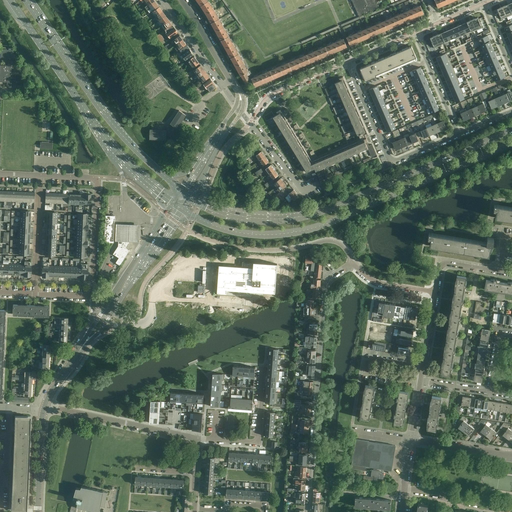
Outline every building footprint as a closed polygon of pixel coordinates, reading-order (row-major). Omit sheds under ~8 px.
[(149,5),(145,7),(147,9),(147,8),(156,2),(154,0),(150,0),(147,3),(149,5)] [(222,0),(241,26),(243,25),(224,0),(222,0)] [(374,0),(351,0),(359,17),(380,8),(377,2),(375,3),(374,0)] [(367,17),(406,0),(401,0),(366,15),(367,17)] [(201,6),(206,14),(213,9),(208,1),(201,6)] [(159,7),(156,2),(147,8),(149,10),(151,8),(153,11),(159,7)] [(503,7),(502,7),(507,17),(511,15),(511,14),(511,13),(508,5),(507,5),(505,6),(503,7)] [(411,10),(414,18),(424,14),(420,6),(411,10)] [(152,12),(156,16),(162,11),(159,7),(152,12)] [(498,9),(497,9),(501,20),(507,17),(502,7),(499,8),(498,9)] [(211,23),(219,18),(215,11),(213,9),(206,14),(206,15),(211,23)] [(405,22),(414,18),(411,10),(402,14),(405,22)] [(156,16),(159,21),(166,16),(162,11),(156,16)] [(396,26),(405,22),(402,14),(392,18),(396,26)] [(341,25),(342,26),(365,16),(364,15),(341,25)] [(169,20),(166,16),(159,21),(162,25),(169,20)] [(223,27),(219,18),(211,23),(215,31),(223,27)] [(392,18),(383,22),(387,30),(396,26),(392,18)] [(472,20),(476,30),(477,30),(482,28),(481,25),(482,25),(481,22),(479,23),(477,18),(475,19),(472,20)] [(172,25),(169,20),(162,25),(165,30),(166,29),(172,25)] [(469,21),(466,22),(467,23),(471,33),(476,30),(472,20),(471,20),(469,21)] [(378,34),(387,30),(383,22),(374,25),(378,34)] [(462,25),(461,25),(465,34),(466,35),(468,34),(471,33),(467,23),(465,24),(462,25)] [(178,33),(174,27),(172,25),(166,29),(168,32),(165,34),(166,36),(168,35),(170,38),(178,33)] [(368,38),(378,34),(374,25),(365,29),(368,38)] [(459,26),(457,27),(461,36),(465,34),(461,25),(459,26)] [(301,42),(302,43),(302,44),(339,28),(338,26),(301,42)] [(228,36),(223,27),(215,31),(220,40),(228,36)] [(453,29),(451,30),(455,40),(461,37),(461,36),(457,27),(456,27),(453,29)] [(365,29),(356,33),(359,42),(368,38),(365,29)] [(449,30),(446,32),(450,41),(451,42),(455,40),(451,30),(449,30)] [(441,33),(440,34),(444,43),(445,44),(450,41),(446,32),(443,33),(441,34),(441,33)] [(160,33),(156,36),(160,42),(164,39),(160,33)] [(356,33),(346,37),(350,46),(359,42),(356,33)] [(436,36),(440,45),(444,44),(444,43),(440,34),(438,35),(436,36)] [(183,40),(180,35),(173,40),(176,45),(183,40)] [(233,44),(228,36),(220,40),(225,49),(233,44)] [(432,37),(430,38),(434,49),(439,47),(440,46),(440,45),(436,36),(435,36),(432,37)] [(483,37),(478,40),(480,46),(481,46),(490,42),(490,41),(489,39),(487,36),(483,37)] [(344,39),(343,39),(334,43),(338,51),(347,47),(344,39)] [(186,45),(183,40),(176,45),(179,50),(186,45)] [(490,42),(481,46),(483,50),(492,47),(492,46),(491,44),(490,42)] [(334,43),(325,47),(328,55),(338,51),(334,43)] [(238,53),(233,44),(225,49),(230,57),(238,53)] [(361,68),(360,68),(360,69),(363,75),(365,81),(366,81),(367,81),(377,76),(393,69),(414,60),(415,60),(417,60),(417,59),(416,57),(413,51),(411,46),(396,53),(381,59),(375,62),(373,63),(372,63),(371,64),(361,68)] [(325,47),(316,51),(319,59),(328,55),(325,47)] [(492,47),(483,50),(485,55),(494,51),(493,49),(492,47)] [(193,55),(189,49),(189,48),(182,53),(183,54),(181,56),(182,58),(184,57),(186,60),(193,55)] [(0,58),(17,59),(17,55),(13,55),(13,50),(0,50),(0,57),(0,58)] [(316,51),(307,55),(310,63),(319,59),(316,51)] [(485,55),(484,56),(486,61),(496,56),(495,54),(494,51),(485,55)] [(243,62),(238,53),(230,57),(235,66),(243,62)] [(444,54),(436,58),(437,60),(438,62),(438,63),(449,58),(447,53),(444,54)] [(307,55),(297,59),(301,67),(310,63),(307,55)] [(197,60),(195,56),(188,61),(191,64),(197,60)] [(486,61),(485,61),(486,62),(488,66),(498,62),(497,59),(496,57),(496,56),(486,61)] [(449,58),(438,63),(440,65),(441,68),(451,63),(449,58)] [(297,59),(288,63),(292,71),(301,67),(297,59)] [(199,63),(197,60),(191,64),(193,68),(199,63)] [(16,82),(17,82),(21,82),(21,68),(16,68),(17,61),(8,61),(7,66),(0,65),(0,82),(7,83),(6,88),(15,88),(16,82)] [(248,70),(243,62),(235,66),(240,75),(248,70)] [(488,66),(486,67),(488,71),(490,71),(500,66),(498,62),(488,66)] [(292,71),(288,63),(279,67),(282,75),(292,71)] [(451,63),(441,68),(441,70),(442,72),(443,73),(453,68),(452,66),(451,63)] [(204,69),(201,65),(194,70),(197,74),(204,69)] [(500,66),(490,71),(492,75),(492,76),(493,76),(503,72),(503,71),(502,71),(500,66)] [(279,67),(270,70),(273,79),(282,75),(279,67)] [(420,67),(412,71),(414,76),(422,72),(421,69),(420,67)] [(453,68),(443,73),(444,75),(445,78),(455,73),(458,72),(456,68),(456,69),(455,67),(453,68)] [(206,73),(204,69),(197,74),(199,78),(206,73)] [(253,83),(251,78),(250,79),(247,75),(250,74),(248,70),(240,75),(241,76),(247,86),(253,83)] [(270,70),(261,74),(264,83),(273,79),(270,70)] [(422,72),(414,76),(416,80),(424,77),(424,75),(423,72),(422,72)] [(503,72),(493,76),(496,82),(505,77),(503,72)] [(210,77),(206,73),(199,78),(203,82),(210,77)] [(455,73),(445,78),(446,80),(447,82),(447,83),(457,78),(455,73)] [(261,74),(251,78),(253,83),(255,87),(264,83),(261,74)] [(334,77),(324,82),(326,87),(334,83),(338,92),(357,135),(358,135),(360,138),(368,135),(343,77),(338,79),(339,81),(336,82),(334,77)] [(424,77),(416,80),(418,85),(426,81),(425,79),(424,77)] [(457,78),(447,83),(448,85),(449,88),(458,84),(460,83),(458,80),(457,78)] [(214,84),(211,79),(204,84),(209,92),(216,87),(214,84)] [(426,81),(418,85),(420,90),(429,86),(428,84),(427,82),(426,81)] [(458,84),(449,88),(450,90),(451,92),(460,89),(460,88),(458,84)] [(369,89),(370,92),(371,94),(379,91),(377,86),(369,89)] [(429,86),(420,90),(422,94),(422,95),(430,91),(430,90),(429,88),(429,86)] [(460,89),(451,92),(451,93),(452,95),(453,98),(462,94),(463,94),(463,93),(465,92),(464,88),(463,87),(461,88),(460,89)] [(379,91),(371,94),(371,95),(372,97),(373,99),(381,96),(379,91)] [(430,91),(422,95),(424,99),(432,96),(432,94),(431,91),(430,91)] [(462,94),(453,98),(454,100),(455,102),(456,103),(464,99),(462,94)] [(505,94),(500,97),(503,104),(508,101),(505,94)] [(381,96),(373,99),(374,101),(375,104),(383,100),(381,96)] [(432,96),(424,99),(426,104),(434,100),(433,97),(432,96)] [(500,97),(494,99),(497,106),(503,104),(500,97)] [(494,99),(489,102),(492,108),(497,106),(494,99)] [(383,100),(375,104),(377,108),(385,105),(383,100)] [(434,100),(426,104),(428,108),(436,105),(436,103),(435,101),(434,100)] [(477,106),(480,113),(486,111),(483,104),(477,106)] [(385,105),(377,108),(378,110),(379,113),(387,110),(385,105)] [(436,105),(428,108),(430,113),(439,110),(438,109),(438,108),(437,105),(436,105)] [(475,116),(480,113),(477,106),(472,109),(475,116)] [(465,109),(460,111),(461,114),(464,120),(469,118),(466,111),(465,109)] [(469,118),(475,116),(472,109),(466,111),(469,118)] [(171,126),(152,125),(151,129),(150,129),(149,139),(166,140),(166,135),(173,136),(173,130),(175,127),(177,129),(186,115),(179,110),(170,124),(172,125),(171,126)] [(311,160),(280,110),(276,112),(277,114),(274,116),(274,115),(271,112),(264,116),(266,121),(272,117),(275,121),(274,122),(274,123),(275,122),(280,130),(279,131),(280,132),(281,131),(285,139),(284,139),(285,140),(286,140),(291,148),(290,148),(291,149),(292,149),(296,156),(295,157),(296,158),(297,157),(302,165),(301,166),(302,166),(306,172),(314,168),(316,171),(368,149),(371,157),(376,155),(372,144),(367,147),(366,144),(368,142),(366,138),(312,161),(311,160)] [(387,110),(379,113),(380,116),(381,118),(389,114),(387,110)] [(389,114),(381,118),(382,120),(383,122),(383,123),(391,119),(389,114)] [(391,119),(383,123),(384,125),(385,127),(394,124),(393,124),(391,119)] [(437,124),(440,131),(446,128),(443,121),(437,124)] [(414,122),(411,124),(406,126),(407,129),(409,128),(412,126),(414,131),(417,130),(414,122)] [(394,124),(385,127),(386,129),(386,130),(387,132),(396,128),(395,128),(394,124)] [(435,133),(440,131),(437,124),(432,126),(435,133)] [(432,126),(426,128),(429,135),(435,133),(432,126)] [(429,135),(426,128),(421,131),(424,138),(429,135)] [(409,136),(412,143),(418,140),(415,133),(409,136)] [(409,136),(404,138),(407,145),(412,143),(409,136)] [(401,147),(407,145),(404,138),(398,140),(401,147)] [(401,147),(398,140),(393,143),(396,150),(401,147)] [(259,160),(265,156),(261,151),(256,155),(259,160)] [(265,156),(259,160),(263,166),(269,162),(265,156)] [(269,174),(275,170),(271,165),(265,169),(269,174)] [(275,170),(269,174),(272,179),(271,180),(273,182),(275,181),(273,179),(278,175),(275,170)] [(281,178),(274,183),(277,187),(284,182),(281,178)] [(284,182),(277,187),(279,191),(286,186),(284,182)] [(294,200),(299,197),(294,190),(289,193),(294,200)] [(275,196),(279,202),(283,199),(279,193),(275,196)] [(511,207),(499,205),(494,205),(494,209),(492,209),(490,216),(495,217),(495,218),(496,218),(496,217),(511,220),(511,207)] [(114,242),(115,216),(108,216),(106,216),(105,242),(114,242)] [(118,224),(117,224),(116,241),(117,241),(134,242),(140,242),(141,225),(134,225),(118,224)] [(486,242),(433,234),(429,233),(428,238),(426,237),(425,245),(430,245),(430,246),(430,245),(489,255),(489,256),(491,245),(496,246),(498,239),(487,238),(486,242)] [(119,258),(125,248),(128,243),(128,240),(118,240),(118,246),(113,254),(119,258)] [(120,265),(129,251),(127,250),(125,248),(119,258),(116,262),(118,264),(120,265)] [(219,265),(217,295),(222,295),(252,297),(252,295),(264,295),(264,293),(270,293),(275,293),(275,292),(275,291),(277,264),(242,262),(242,267),(236,267),(219,265)] [(454,292),(463,294),(464,287),(465,287),(466,284),(465,284),(466,277),(457,276),(456,283),(455,282),(455,285),(455,286),(454,292)] [(485,289),(502,292),(503,283),(496,281),(497,280),(494,279),(493,281),(486,280),(485,289)] [(502,292),(511,293),(511,282),(510,284),(503,283),(502,292)] [(205,288),(173,288),(173,302),(194,302),(194,309),(196,309),(205,309),(205,288)] [(313,289),(313,293),(311,292),(310,295),(313,295),(313,298),(320,299),(320,290),(317,289),(317,288),(310,288),(313,289)] [(463,294),(454,292),(453,299),(452,299),(452,302),(453,302),(452,308),(461,310),(462,303),(463,303),(463,300),(462,300),(463,294)] [(310,300),(310,298),(301,298),(301,303),(306,302),(306,308),(313,308),(313,300),(310,300)] [(13,314),(30,315),(31,305),(14,304),(13,314)] [(30,315),(48,316),(48,306),(31,305),(30,315)] [(306,308),(304,308),(304,314),(307,314),(307,316),(313,316),(313,308),(306,308)] [(449,325),(458,326),(459,320),(460,320),(460,317),(459,317),(461,310),(452,308),(451,315),(450,315),(449,318),(450,318),(449,325)] [(446,341),(455,343),(456,336),(457,336),(458,333),(457,333),(458,326),(449,325),(448,331),(447,331),(447,334),(446,341)] [(394,327),(394,329),(401,330),(400,335),(404,336),(412,337),(413,332),(411,331),(410,331),(411,329),(403,328),(394,327)] [(377,332),(377,334),(374,334),(373,340),(386,342),(388,334),(377,332)] [(443,358),(452,359),(454,352),(455,352),(455,349),(454,349),(455,343),(446,341),(445,348),(444,348),(444,351),(445,351),(443,358)] [(386,344),(374,342),(374,344),(372,344),(371,349),(385,351),(386,344)] [(396,349),(396,353),(399,353),(399,354),(403,354),(406,354),(409,355),(410,350),(408,350),(408,349),(408,347),(397,345),(396,349)] [(452,359),(443,358),(442,364),(441,367),(442,367),(441,374),(450,375),(451,369),(452,369),(452,366),(451,366),(452,359)] [(363,402),(371,403),(372,396),(374,397),(374,394),(373,393),(374,386),(365,385),(364,392),(363,392),(363,395),(364,395),(363,402)] [(312,395),(312,392),(313,386),(307,386),(307,388),(303,387),(303,392),(302,394),(312,395)] [(396,407),(405,409),(407,402),(408,399),(407,399),(408,392),(399,391),(398,398),(397,397),(397,400),(398,401),(396,407)] [(429,413),(438,414),(439,407),(440,407),(441,404),(440,404),(441,398),(432,396),(431,403),(430,403),(430,406),(429,413)] [(487,409),(487,411),(489,412),(493,412),(494,410),(495,402),(489,401),(487,409)] [(371,403),(363,402),(361,408),(360,411),(361,411),(360,418),(369,420),(370,413),(371,413),(371,410),(370,410),(371,403)] [(310,415),(311,405),(302,405),(302,409),(300,409),(300,414),(310,415)] [(405,409),(396,407),(395,414),(394,414),(394,417),(395,417),(394,424),(403,425),(404,418),(405,418),(405,415),(404,415),(405,409)] [(438,414),(429,413),(428,419),(427,419),(427,422),(428,422),(426,429),(435,430),(436,424),(437,424),(438,421),(437,420),(438,414)] [(466,417),(462,416),(458,422),(461,424),(458,428),(463,432),(469,424),(463,421),(466,417)] [(297,425),(300,425),(309,426),(309,421),(302,420),(302,417),(296,417),(295,420),(298,420),(297,425)] [(27,501),(27,495),(27,494),(29,434),(30,427),(30,426),(30,419),(14,418),(14,419),(14,425),(14,426),(14,433),(14,434),(13,461),(11,493),(11,494),(11,501),(11,508),(11,509),(26,510),(26,509),(27,502),(27,501)] [(488,421),(485,420),(480,426),(483,428),(480,431),(486,435),(491,428),(485,424),(488,421)] [(300,425),(297,425),(294,424),(291,424),(291,429),(293,429),(297,430),(296,432),(308,433),(309,426),(300,425)] [(463,432),(469,436),(474,429),(469,424),(463,432)] [(510,424),(507,424),(503,429),(505,431),(502,435),(508,439),(511,433),(511,430),(508,428),(510,424)] [(491,428),(486,435),(491,440),(497,432),(491,428)] [(395,446),(356,439),(351,468),(364,471),(365,466),(373,468),(373,470),(369,470),(369,471),(366,471),(365,476),(364,476),(363,479),(377,482),(377,478),(378,478),(378,479),(383,479),(384,473),(380,473),(380,471),(380,469),(391,471),(395,446)] [(306,468),(300,467),(300,466),(296,466),(296,467),(297,467),(297,471),(295,471),(295,476),(304,477),(304,478),(305,478),(306,468)] [(78,501),(77,504),(77,508),(81,509),(82,510),(83,509),(87,510),(86,511),(88,511),(88,510),(92,511),(93,511),(95,511),(98,511),(100,506),(104,507),(107,492),(103,491),(103,490),(102,490),(101,491),(98,490),(98,489),(97,489),(96,489),(93,489),(93,488),(92,487),(91,488),(88,487),(86,486),(86,487),(83,486),(83,485),(82,485),(81,487),(81,488),(76,488),(73,499),(74,498),(77,499),(77,500),(78,501)] [(313,489),(313,497),(320,497),(322,497),(322,493),(318,492),(318,489),(313,489)] [(373,499),(356,497),(355,498),(355,499),(355,500),(355,506),(372,508),(373,499)] [(373,499),(372,508),(390,509),(390,502),(391,502),(391,501),(391,500),(373,499)]
